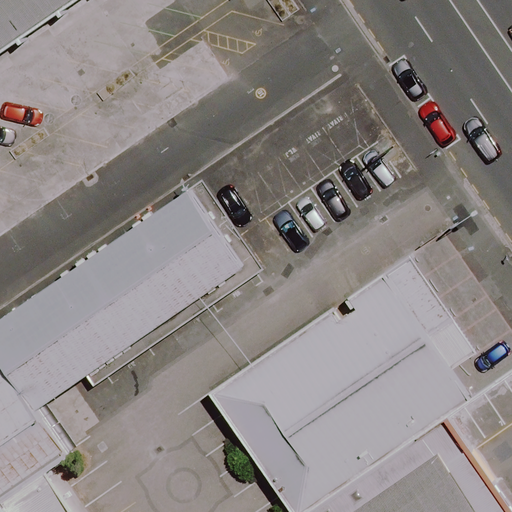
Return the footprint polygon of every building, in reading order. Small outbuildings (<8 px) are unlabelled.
[(0,0),(0,56),(82,0),(0,0)] [(191,182),(0,315),(0,499),(51,465),(71,452),(42,405),(249,264),(191,182)] [(412,253),(212,390),(296,511),(305,511),(451,413),(475,397),(454,367),(480,351),(412,253)] [(511,511),(511,498),(451,413),(305,511),(511,511)] [(84,511),(51,465),(0,499),(0,511),(84,511)]
